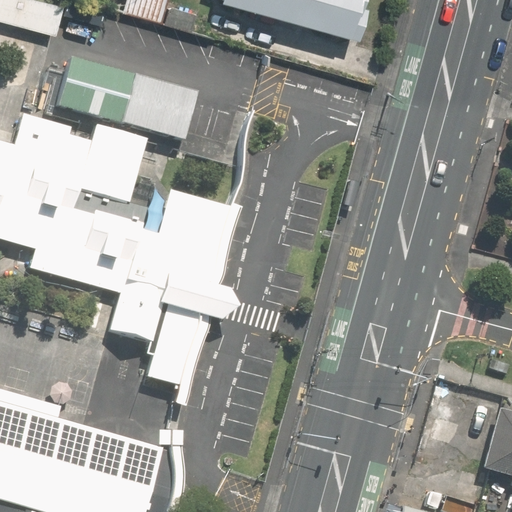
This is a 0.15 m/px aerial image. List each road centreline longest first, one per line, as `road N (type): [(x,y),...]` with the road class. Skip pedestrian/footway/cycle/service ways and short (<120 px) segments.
road 1 (primary): [(470,0),(389,293)]
road 2 (primary): [(389,293),(328,511)]
road 3 (residential): [(511,327),(389,293)]
